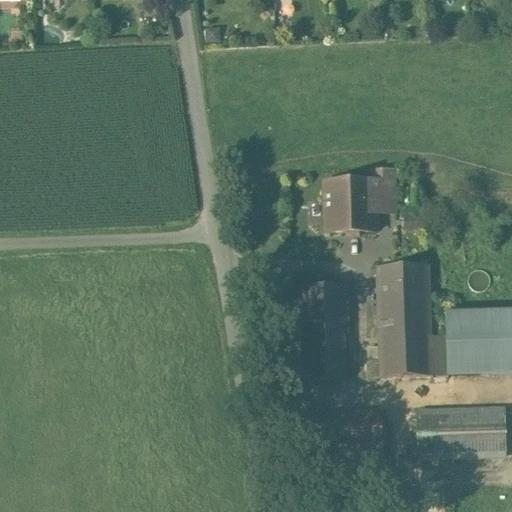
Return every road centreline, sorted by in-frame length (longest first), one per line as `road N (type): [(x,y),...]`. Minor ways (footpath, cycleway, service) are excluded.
road 1 (residential): [(261,511),(218,249)]
road 2 (residential): [(218,249),(177,0)]
road 3 (residential): [(218,249),(0,261)]
